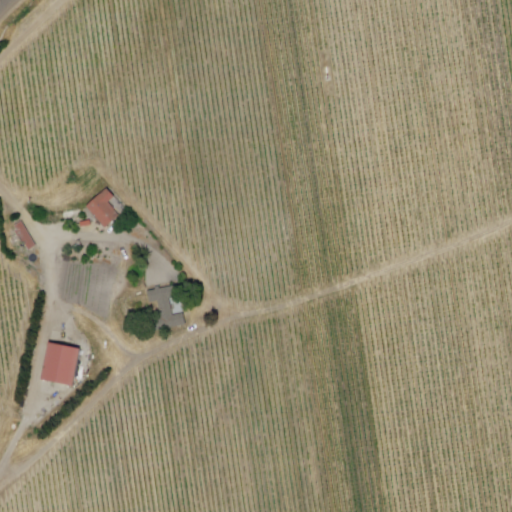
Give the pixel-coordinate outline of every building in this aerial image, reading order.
[(105,190),(113,199),(107,204),(119,217),(105,230),(85,208),(105,190)] [(72,212),(73,217),(53,222),(52,217),(72,212)] [(21,223),(35,248),(28,252),(24,246),(22,247),(14,233),(16,232),(14,227),(21,223)] [(147,293),(156,291),(155,289),(159,288),(159,290),(177,287),(193,284),(195,293),(178,296),(179,299),(170,300),(173,316),(183,314),(185,327),(160,332),(158,320),(161,320),(157,302),(149,303),(147,293)] [(78,351),(46,345),(38,383),(71,389),(78,351)]
